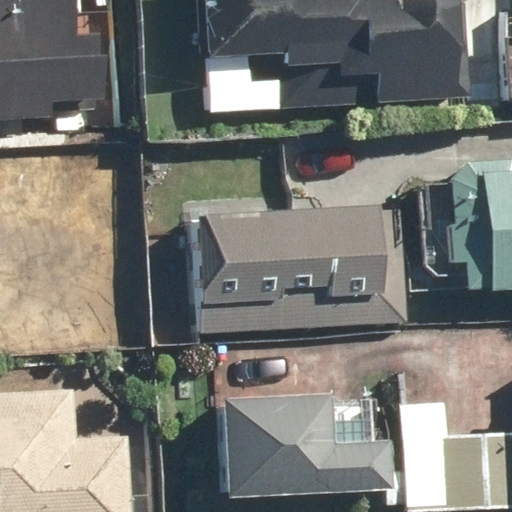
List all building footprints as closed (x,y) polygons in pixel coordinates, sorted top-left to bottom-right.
[(0,0),(0,138),(27,139),(28,115),(79,116),(80,54),(49,53),(50,0),(0,0)] [(193,124),(265,124),(264,86),(364,85),(365,114),(459,113),(458,21),(379,21),(379,3),(348,4),(347,0),(182,0),(183,71),(192,71),(193,124)] [(511,53),(488,55),(490,110),(511,109),(511,53)] [(443,312),(511,306),(511,179),(505,180),(504,170),(426,176),(431,234),(421,235),(425,279),(440,278),(443,312)] [(396,218),(172,226),(176,338),(400,329),(396,218)] [(301,388),(185,389),(185,511),(370,511),(370,447),(349,447),(349,416),(302,416),(301,388)] [(0,511),(120,511),(116,437),(59,440),(57,395),(0,397),(0,511)] [(432,409),(388,410),(390,511),(511,511),(511,434),(433,437),(432,409)]
